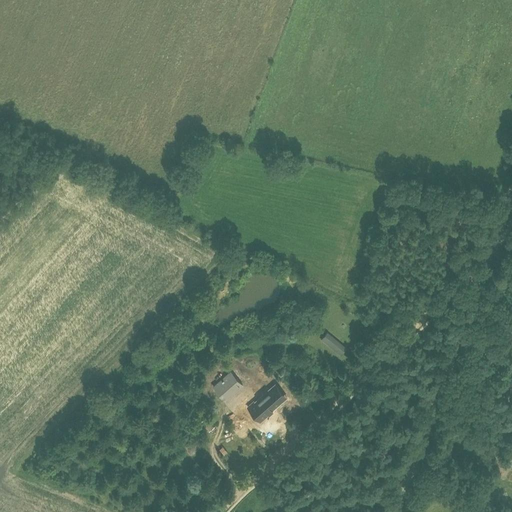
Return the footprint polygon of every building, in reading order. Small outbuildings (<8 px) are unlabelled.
[(338,342),(332,349),(342,357),(349,350),(338,342)] [(136,377),(143,371),(138,366),(132,372),(136,377)] [(226,401),(244,385),(231,370),(213,386),(226,401)] [(248,408),(242,413),(255,427),(267,416),(275,408),(263,396),(249,409),(248,408)] [(209,432),(208,432),(215,427),(206,418),(201,424),(209,432)] [(245,425),(238,428),(244,439),(251,436),(245,425)]
